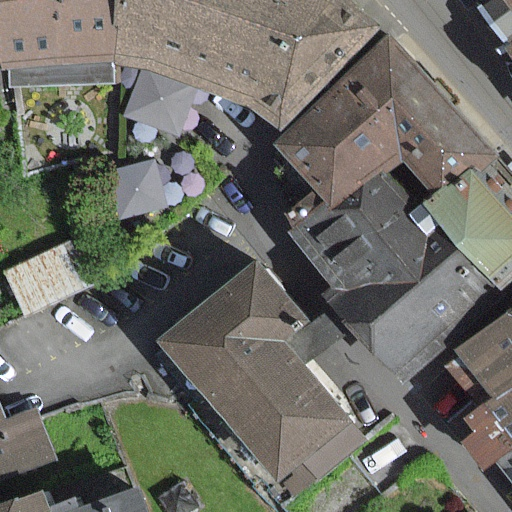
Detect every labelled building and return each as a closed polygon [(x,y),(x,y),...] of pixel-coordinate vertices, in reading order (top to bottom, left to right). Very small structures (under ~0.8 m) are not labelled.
[(77,0),(0,0),(13,61),(78,56),(77,0)] [(0,0),(0,63),(13,61),(0,0)] [(119,56),(122,0),(77,0),(78,56),(119,56)] [(122,0),(119,56),(129,57),(160,62),(165,64),(204,79),(259,101),(284,124),(379,25),(345,0),(122,0)] [(511,0),(483,0),(480,3),(511,36),(511,0)] [(331,197),(338,206),(378,172),(386,166),(390,171),(408,156),(440,194),(445,190),(470,168),(488,153),(489,152),(390,36),(281,138),(331,197)] [(511,276),(511,181),(504,173),(488,153),(470,168),(445,190),(440,194),(430,202),(445,221),(501,286),(511,276)] [(329,291),(399,373),(501,286),(445,221),(431,233),(415,215),(378,172),(338,206),(331,197),(293,228),(340,282),(329,291)] [(430,202),(415,215),(431,233),(445,221),(430,202)] [(87,277),(67,231),(7,257),(27,303),(87,277)] [(164,341),(282,479),(285,477),(297,492),(362,437),(349,422),(354,418),(287,340),(305,324),(255,265),(253,266),(164,341)] [(511,313),(463,351),(500,400),(511,391),(511,313)] [(468,425),(499,466),(509,459),(511,456),(511,391),(500,400),(468,425)] [(0,410),(0,479),(53,459),(35,412),(5,423),(0,410)] [(86,493),(48,508),(49,511),(148,511),(139,486),(90,504),(86,493)] [(0,511),(49,511),(48,508),(42,492),(0,507),(0,511)]
